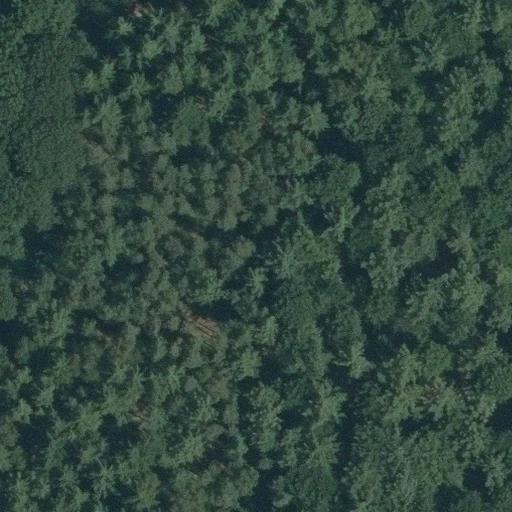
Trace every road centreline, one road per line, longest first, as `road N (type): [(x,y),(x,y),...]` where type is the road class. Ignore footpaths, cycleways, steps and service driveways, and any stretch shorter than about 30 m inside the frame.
road 1 (track): [(0,260),(58,36)]
road 2 (track): [(75,11),(119,16),(207,0)]
